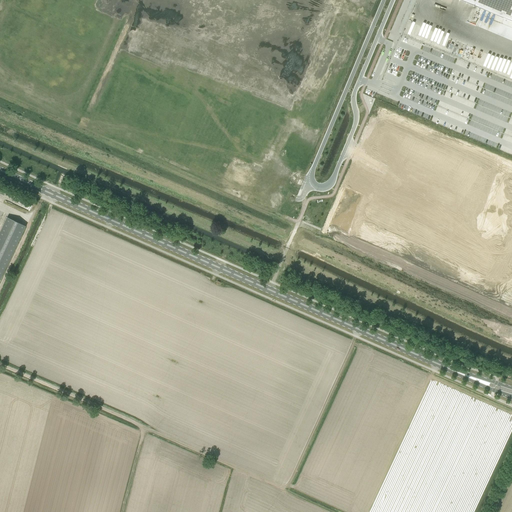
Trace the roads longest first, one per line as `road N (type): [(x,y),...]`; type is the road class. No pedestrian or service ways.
road 1 (secondary): [(455,371),(0,171)]
road 2 (unclassified): [(384,0),(308,183),(319,187),(332,179),(346,148),(352,96),(392,0)]
road 3 (track): [(289,492),(0,365)]
